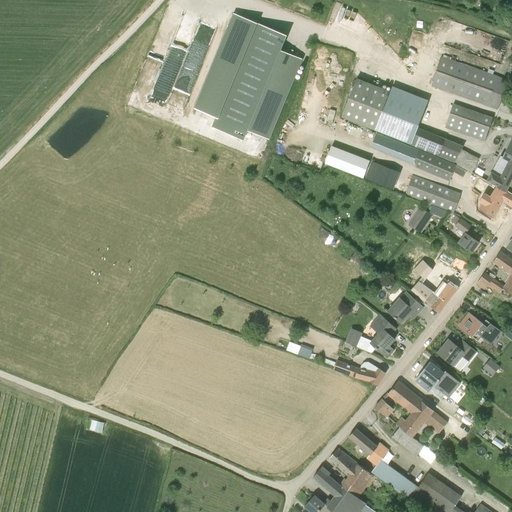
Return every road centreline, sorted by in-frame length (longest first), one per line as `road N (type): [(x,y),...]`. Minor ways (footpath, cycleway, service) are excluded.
road 1 (residential): [(293,486),(381,390),(511,220)]
road 2 (unclassified): [(0,374),(263,482),(293,486)]
road 3 (track): [(0,165),(159,0)]
